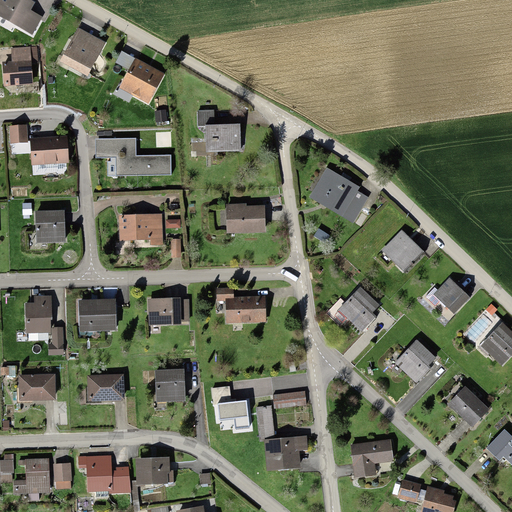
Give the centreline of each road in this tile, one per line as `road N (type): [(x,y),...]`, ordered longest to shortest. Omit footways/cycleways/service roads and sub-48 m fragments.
road 1 (residential): [(511,307),(354,161),(274,113)]
road 2 (residential): [(278,511),(205,457),(165,442),(0,444)]
road 3 (residential): [(308,338),(491,511)]
road 4 (residential): [(274,113),(69,0)]
road 5 (residential): [(88,281),(76,130),(50,115),(0,119)]
road 6 (residential): [(88,281),(299,274)]
road 7 (residential): [(308,338),(329,511)]
road 8 (residential): [(274,113),(299,274)]
